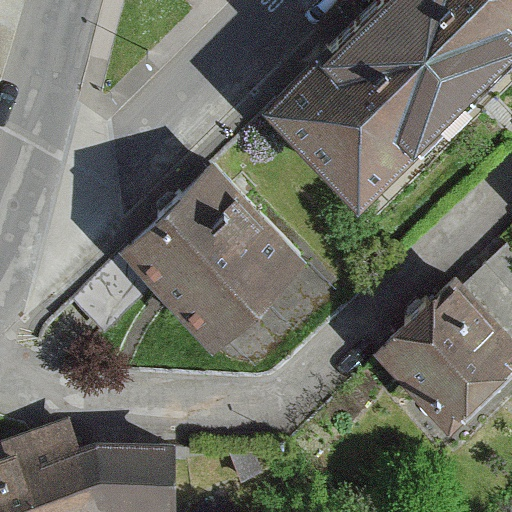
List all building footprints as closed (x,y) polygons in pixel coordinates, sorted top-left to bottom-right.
[(378,0),(370,0),(265,103),(355,195),(465,88),(378,0)] [(511,0),(378,0),(465,88),(511,42),(511,0)] [(305,247),(213,151),(124,236),(215,332),(305,247)] [(511,288),(511,297),(499,310),(511,323),(511,245),(505,239),(484,260),(511,288)] [(511,323),(499,310),(453,262),(376,336),(452,414),(511,355),(511,323)] [(0,511),(112,511),(86,432),(79,409),(17,430),(21,441),(0,447),(0,511)] [(175,511),(175,431),(86,432),(112,511),(175,511)]
